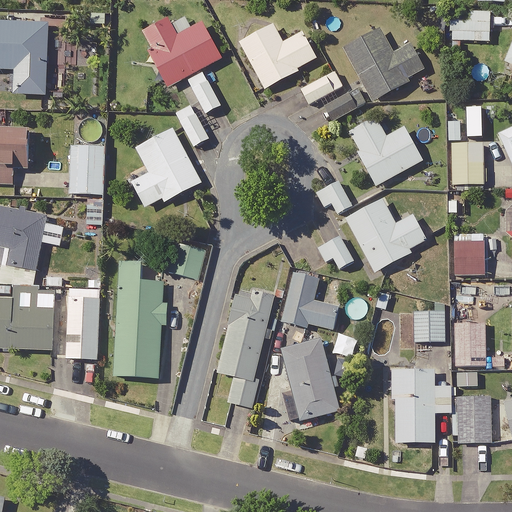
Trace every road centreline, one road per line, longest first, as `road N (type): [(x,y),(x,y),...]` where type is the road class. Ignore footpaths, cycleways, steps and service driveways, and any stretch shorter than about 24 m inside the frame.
road 1 (residential): [(170,474),(226,249)]
road 2 (residential): [(0,428),(170,474)]
road 3 (residential): [(170,474),(331,511)]
road 4 (residential): [(226,249),(230,151),(254,129),(286,132)]
road 5 (residential): [(286,132),(305,159),(293,206),(268,230),(226,249)]
